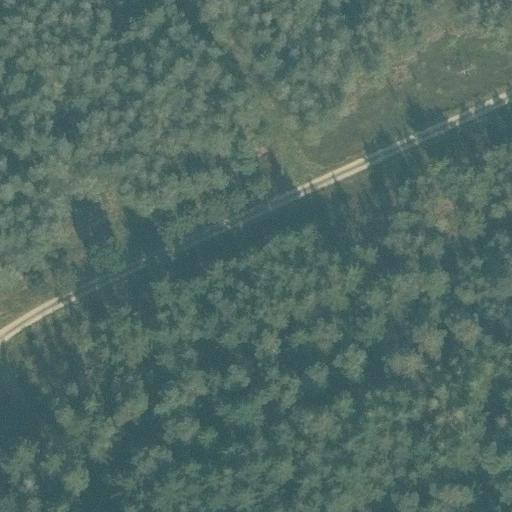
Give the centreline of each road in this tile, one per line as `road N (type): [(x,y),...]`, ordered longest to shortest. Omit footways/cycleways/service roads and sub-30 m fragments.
road 1 (track): [(0,335),(59,295),(511,92)]
road 2 (track): [(187,0),(301,186)]
